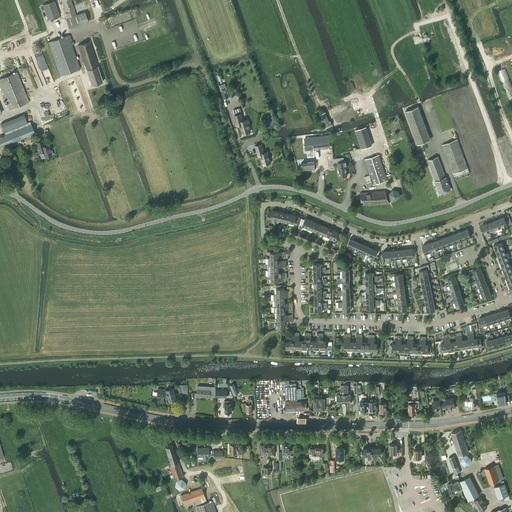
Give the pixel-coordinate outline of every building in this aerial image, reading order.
[(60,0),(67,18),(66,18),(70,28),(88,22),(85,12),(76,15),(71,0),(60,0)] [(48,20),(59,16),(54,1),(43,5),(48,20)] [(48,42),(60,76),(80,69),(74,50),(68,35),(48,42)] [(91,85),(103,81),(98,66),(90,41),(78,45),(84,62),(83,62),(84,65),(85,65),(86,70),(91,85)] [(29,102),(17,72),(0,78),(0,86),(10,110),(29,102)] [(225,84),(220,86),(221,90),(224,99),(228,97),(225,88),(226,88),(225,84)] [(405,111),(417,144),(431,139),(418,106),(405,111)] [(24,114),(0,123),(4,132),(27,123),(24,114)] [(248,124),(249,123),(248,121),(247,120),(247,119),(242,121),(240,114),(234,115),(236,125),(240,124),(242,133),(250,131),(248,124)] [(272,118),(265,120),(266,124),(267,129),(272,127),(271,125),(274,125),(274,124),(272,118)] [(0,136),(0,147),(35,133),(31,124),(0,136)] [(326,138),(296,142),(297,153),(327,148),(326,138)] [(442,145),(452,174),(468,168),(457,139),(442,145)] [(50,156),(52,155),(48,144),(44,146),(42,140),(36,142),(39,151),(42,149),(45,157),(47,157),(47,158),(50,156)] [(260,156),(261,156),(263,165),(271,163),(267,151),(263,153),(260,144),(255,146),(258,156),(260,156)] [(378,155),(364,160),(369,175),(364,176),(368,187),(386,180),(387,180),(379,155),(378,155)] [(446,177),(445,177),(438,157),(428,160),(435,181),(439,194),(451,189),(446,177)] [(347,167),(346,161),(337,162),(339,177),(347,176),(346,171),(345,168),(347,167)] [(315,169),(314,162),(301,163),(301,167),(300,167),(300,170),(302,171),(309,170),(309,169),(315,168),(315,169)] [(393,189),(388,194),(390,199),(392,200),(396,201),(400,196),(400,195),(398,191),(393,189)] [(360,193),(362,206),(389,203),(385,191),(360,193)] [(267,218),(277,220),(279,211),(273,210),(272,212),(268,212),(267,218)] [(290,214),(288,223),(294,224),(294,225),(297,226),(300,217),(296,216),(296,215),(290,214)] [(498,220),(501,227),(507,225),(504,217),(498,220)] [(303,227),(307,228),(311,220),(305,218),(304,220),(301,218),(298,228),(302,229),(303,227)] [(311,220),(307,228),(313,231),(316,223),(311,220)] [(493,222),(495,229),(501,227),(498,220),(493,222)] [(487,224),(490,231),(495,229),(493,222),(487,224)] [(316,223),(313,231),(318,233),(322,225),(316,223)] [(484,233),(490,231),(487,224),(481,226),(484,233)] [(322,225),(318,233),(324,235),(327,227),(322,225)] [(327,227),(324,235),(329,238),(333,230),(327,227)] [(464,239),(463,239),(465,243),(467,242),(466,238),(470,237),(468,229),(462,231),(464,239)] [(333,230),(329,238),(335,240),(334,241),(337,243),(340,236),(339,236),(340,235),(338,234),(339,232),(333,230)] [(459,241),(458,241),(459,245),(461,244),(460,240),(463,239),(464,239),(462,231),(456,233),(459,241)] [(453,243),(452,243),(454,247),(456,246),(454,242),(458,241),(459,241),(456,233),(450,236),(453,243)] [(448,245),(446,245),(448,249),(450,249),(449,245),(452,243),(453,243),(450,236),(445,238),(448,245)] [(442,247),(441,247),(442,251),(444,251),(443,247),(446,245),(448,245),(445,238),(439,240),(442,247)] [(348,251),(350,252),(355,241),(350,239),(347,245),(350,246),(348,251)] [(436,249),(435,250),(437,254),(439,253),(437,249),(441,247),(442,247),(439,240),(434,242),(436,249)] [(355,241),(350,252),(353,253),(355,248),(358,250),(361,244),(355,241)] [(431,251),(430,252),(431,256),(433,255),(432,251),(435,250),(436,249),(434,242),(428,244),(431,251)] [(494,245),(496,251),(504,248),(501,242),(494,245)] [(359,256),(361,257),(366,246),(361,244),(358,250),(361,251),(359,256)] [(431,251),(428,244),(422,246),(425,253),(424,254),(426,258),(426,260),(428,259),(428,257),(426,253),(430,252),(431,251)] [(366,246),(361,257),(364,258),(366,253),(369,254),(372,248),(366,246)] [(377,251),(372,248),(369,254),(372,256),(370,261),(372,262),(377,251)] [(496,251),(498,256),(506,253),(504,248),(496,251)] [(498,256),(500,262),(508,259),(506,253),(498,256)] [(500,262),(502,267),(510,265),(508,259),(500,262)] [(502,267),(504,273),(511,270),(510,265),(502,267)] [(473,271),(474,275),(475,276),(482,273),(480,267),(473,270),(473,269),(468,271),(469,273),(473,271)] [(475,277),(477,280),(477,282),(484,279),(482,273),(475,276),(474,275),(471,276),(471,278),(475,277)] [(448,280),(449,284),(449,285),(457,282),(455,277),(448,279),(447,278),(443,279),(444,281),(448,280)] [(477,283),(479,286),(479,287),(487,285),(484,279),(477,282),(477,280),(473,282),(473,284),(477,283)] [(450,286),(451,289),(451,291),(459,288),(457,282),(449,285),(449,284),(445,285),(446,287),(450,286)] [(276,288),(276,294),(276,295),(292,294),(292,291),(284,291),(284,288),(284,285),(276,285),(276,288)] [(479,288),(481,292),(481,293),(489,290),(487,285),(479,287),(479,286),(475,288),(475,290),(479,288)] [(452,291),(453,295),(453,296),(461,294),(459,288),(451,291),(451,289),(447,291),(447,293),(452,291)] [(491,296),(489,290),(481,293),(481,292),(477,293),(478,295),(482,294),(483,299),(491,296)] [(453,297),(455,301),(455,302),(462,300),(461,294),(453,296),(453,295),(449,296),(449,298),(453,297)] [(464,305),(462,300),(455,302),(455,301),(450,302),(451,304),(455,303),(457,308),(457,310),(462,309),(461,306),(464,305)] [(505,319),(504,319),(505,323),(507,322),(506,318),(510,317),(508,309),(502,311),(505,319)] [(499,320),(498,321),(499,325),(501,324),(500,320),(504,319),(505,319),(502,311),(496,313),(499,320)] [(493,322),(492,323),(493,327),(495,326),(494,322),(498,321),(499,320),(496,313),(491,315),(493,322)] [(488,324),(486,324),(488,328),(490,328),(488,324),(492,323),(493,322),(491,315),(485,316),(488,324)] [(483,326),(486,324),(488,324),(485,316),(479,318),(482,326),(481,326),(482,330),(484,329),(483,326)] [(285,321),(293,321),(293,318),(277,319),(277,324),(275,324),(275,329),(284,329),(284,324),(285,324),(285,321)] [(473,331),(470,332),(472,347),(479,346),(479,348),(481,348),(482,348),(481,339),(480,339),(478,339),(478,338),(474,339),(473,331)] [(290,348),(295,348),(296,332),(293,332),(292,340),(290,340),(290,342),(286,342),(285,350),(290,350),(290,348)] [(461,333),(458,333),(460,349),(467,348),(465,340),(462,340),(461,333)] [(442,345),(440,346),(441,353),(443,352),(448,351),(449,351),(446,335),(443,336),(444,343),(442,343),(442,345)] [(449,335),(446,335),(449,351),(448,351),(449,353),(455,352),(455,350),(453,342),(450,342),(449,335)] [(488,349),(494,347),(492,339),(493,339),(492,335),(490,336),(491,340),(486,341),(488,349)] [(392,343),(392,345),(390,345),(390,352),(392,352),(392,351),(398,352),(398,336),(395,336),(395,343),(392,343)] [(423,337),(422,352),(428,353),(428,354),(431,354),(431,347),(429,347),(429,345),(425,344),(426,337),(423,337)] [(297,410),(297,409),(296,397),(297,397),(296,389),(296,383),(285,384),(286,400),(285,400),(286,411),(297,410)] [(238,394),(237,390),(234,384),(230,385),(235,395),(238,394)] [(462,405),(462,407),(462,408),(463,409),(465,409),(470,408),(470,409),(472,408),(475,408),(473,398),(478,397),(477,390),(476,386),(474,387),(474,384),(471,384),(471,387),(472,391),(472,393),(468,394),(467,395),(468,398),(464,399),(465,405),(462,405)] [(197,388),(196,396),(210,397),(210,395),(215,396),(215,386),(213,386),(211,386),(210,389),(204,389),(204,386),(197,385),(197,388)] [(348,385),(343,385),(343,388),(344,405),(345,405),(346,404),(346,403),(350,403),(350,401),(351,401),(353,400),(353,398),(352,397),(350,397),(350,394),(347,395),(346,393),(348,393),(348,385)] [(169,401),(175,399),(172,387),(165,389),(157,388),(156,396),(168,397),(169,401)] [(217,397),(227,397),(226,389),(216,389),(217,397)] [(507,400),(511,399),(511,396),(511,390),(505,391),(505,392),(496,393),(497,400),(495,401),(494,402),(494,403),(495,404),(498,403),(498,404),(507,402),(507,400)] [(442,397),(444,406),(447,406),(447,409),(456,407),(455,402),(454,402),(453,397),(446,398),(446,396),(442,397)] [(319,397),(319,410),(325,410),(324,404),(329,404),(329,403),(330,403),(330,402),(330,397),(325,398),(324,398),(324,397),(319,397)] [(441,407),(444,406),(442,397),(439,398),(439,399),(432,400),(433,405),(432,405),(433,411),(441,410),(441,407)] [(360,402),(359,402),(360,406),(361,406),(361,410),(368,410),(367,402),(367,399),(360,400),(360,402)] [(243,411),(246,411),(246,412),(246,413),(249,413),(249,412),(252,412),(252,400),(249,400),(249,404),(246,404),(246,403),(242,403),(243,411)] [(408,413),(409,413),(410,414),(412,414),(412,413),(415,413),(415,407),(418,406),(418,400),(408,401),(408,413)] [(225,412),(228,412),(229,413),(230,413),(231,412),(232,412),(232,404),(223,403),(223,406),(225,406),(225,412)] [(459,455),(468,452),(461,430),(451,433),(459,455)] [(237,452),(237,449),(236,449),(236,444),(229,443),(229,452),(237,452)] [(283,443),(283,453),(279,453),(279,459),(283,459),(283,455),(286,455),(286,453),(291,453),(290,443),(283,443)] [(175,480),(183,477),(172,444),(165,447),(170,462),(168,462),(169,467),(170,466),(175,480)] [(397,453),(397,444),(388,444),(388,447),(390,447),(390,453),(397,453)] [(208,456),(208,448),(197,448),(197,456),(203,456),(203,459),(208,459),(208,456)] [(322,455),(323,455),(323,448),(310,448),(310,455),(313,455),(313,457),(319,457),(319,456),(322,456),(322,455)] [(344,453),(346,452),(345,449),(344,449),(344,448),(335,448),(335,452),(337,452),(337,458),(340,458),(340,460),(345,460),(345,458),(344,458),(344,453)] [(367,456),(372,456),(372,448),(363,448),(363,454),(367,454),(367,456)] [(372,448),(372,456),(372,461),(373,460),(373,456),(377,456),(377,454),(381,454),(381,448),(372,448)] [(449,458),(448,458),(455,474),(458,473),(460,472),(459,470),(458,467),(454,456),(449,458)] [(499,479),(503,478),(498,464),(494,466),(494,465),(484,469),(480,470),(482,476),(486,474),(490,483),(499,480),(499,479)] [(469,476),(460,481),(463,488),(464,492),(468,500),(479,494),(469,476)] [(200,480),(203,490),(210,487),(207,478),(200,480)] [(174,486),(179,490),(185,488),(186,482),(181,479),(176,480),(174,486)] [(452,482),(447,484),(451,494),(455,492),(455,491),(461,489),(463,488),(460,481),(458,482),(458,481),(452,483),(452,482)] [(504,483),(494,487),(498,499),(509,495),(504,483)] [(186,508),(207,501),(202,488),(181,495),(186,508)] [(480,510),(487,506),(481,496),(474,500),(480,510)] [(215,511),(211,501),(196,506),(198,511),(215,511)]
